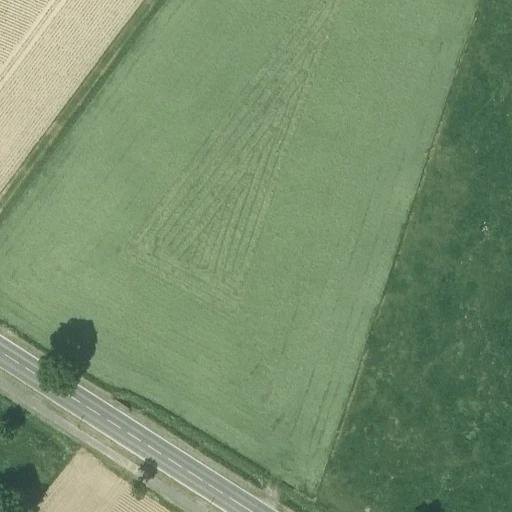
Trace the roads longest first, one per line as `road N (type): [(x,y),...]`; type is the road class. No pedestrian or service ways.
road 1 (tertiary): [(249,511),(0,351)]
road 2 (track): [(158,0),(0,210)]
